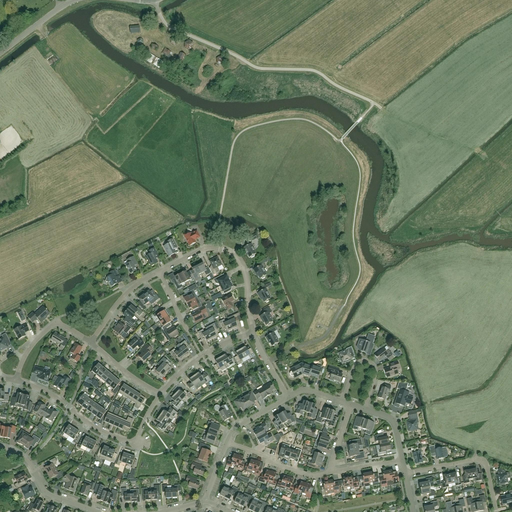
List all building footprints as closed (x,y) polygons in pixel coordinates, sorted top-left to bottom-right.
[(154,44),(151,49),(156,52),(159,47),(154,44)] [(165,50),(162,55),(169,60),(172,55),(165,50)] [(145,61),(159,70),(163,64),(150,54),(145,61)] [(177,63),(183,64),(186,56),(179,54),(177,63)] [(54,56),(46,62),(49,67),(57,61),(54,56)] [(184,236),(185,238),(189,246),(196,243),(194,240),(200,237),(197,231),(191,234),(191,233),(188,235),(187,234),(186,233),(184,234),(184,236)] [(168,244),(164,247),(169,256),(176,253),(174,249),(177,247),(173,239),(167,242),(168,244)] [(254,256),(254,255),(256,254),(252,248),(253,248),(251,243),(243,248),(245,253),(246,252),(249,258),(251,257),(251,258),(254,256)] [(151,266),(157,262),(155,259),(156,257),(158,256),(154,248),(149,251),(150,254),(146,256),(146,257),(146,258),(147,260),(148,261),(151,266)] [(126,266),(125,268),(128,269),(130,274),(136,271),(134,266),(137,264),(133,257),(127,260),(128,263),(126,265),(126,266)] [(209,269),(211,273),(213,276),(220,272),(217,267),(221,265),(217,257),(210,261),(210,262),(212,267),(209,269)] [(211,273),(209,269),(208,267),(205,268),(202,263),(197,265),(201,273),(204,272),(206,276),(211,273)] [(192,275),(195,280),(200,278),(198,275),(201,273),(197,265),(192,268),(195,274),(192,275)] [(261,278),(262,279),(265,277),(264,276),(266,275),(263,270),(264,269),(262,265),(253,270),(256,274),(257,273),(260,279),(261,278)] [(110,276),(107,278),(106,281),(109,282),(111,286),(117,283),(115,278),(118,276),(115,270),(108,273),(110,276)] [(184,283),(192,279),(190,275),(191,275),(189,272),(186,273),(185,271),(180,274),(184,283)] [(178,290),(182,287),(181,284),(184,283),(180,274),(175,277),(176,279),(173,280),(178,290)] [(221,279),(219,276),(213,279),(215,283),(219,284),(220,286),(229,281),(227,276),(221,279)] [(224,294),(231,291),(230,289),(230,288),(232,287),(229,281),(220,286),(224,294)] [(266,303),(269,301),(269,300),(270,299),(267,293),(268,293),(266,288),(257,293),(260,298),(261,297),(264,303),(265,302),(266,303)] [(189,295),(184,298),(186,304),(194,299),(193,297),(196,295),(193,290),(188,293),(189,295)] [(152,296),(148,291),(143,295),(149,302),(152,300),(154,303),(159,299),(155,294),(152,296)] [(142,304),(140,306),(144,310),(146,309),(144,306),(149,302),(143,295),(138,299),(142,304)] [(231,302),(234,301),(231,295),(221,299),(224,306),(225,305),(228,310),(233,307),(231,302)] [(195,306),(196,309),(202,306),(199,301),(197,298),(194,299),(186,304),(189,309),(195,306)] [(136,310),(131,305),(127,310),(134,316),(136,313),(139,316),(143,312),(138,307),(136,310)] [(41,323),(47,317),(46,317),(49,314),(43,307),(34,315),(33,313),(28,317),(33,322),(37,318),(41,323)] [(197,314),(192,316),(196,323),(206,318),(204,314),(207,312),(204,307),(195,311),(197,314)] [(268,326),(271,324),(271,323),(273,322),(269,316),(270,316),(269,314),(272,312),(269,307),(263,310),(265,313),(260,316),(262,321),(263,320),(266,326),(268,325),(268,326)] [(126,321),(132,326),(135,322),(132,319),(135,316),(134,316),(127,310),(123,315),(128,319),(126,321)] [(154,317),(156,316),(160,321),(167,316),(164,311),(161,313),(159,311),(153,315),(154,317)] [(238,327),(236,322),(242,319),(240,312),(231,316),(232,320),(229,321),(233,330),(238,327)] [(168,323),(171,322),(167,316),(160,321),(163,327),(162,328),(163,331),(166,329),(170,326),(168,323)] [(225,327),(227,332),(233,330),(229,321),(225,323),(224,320),(219,322),(220,324),(222,328),(225,327)] [(122,331),(126,334),(132,328),(125,323),(124,325),(119,322),(118,324),(118,323),(117,323),(115,325),(115,326),(115,327),(113,330),(119,335),(122,331)] [(19,339),(26,336),(24,333),(29,331),(26,324),(21,327),(21,326),(14,330),(19,339)] [(216,328),(214,324),(206,328),(208,331),(212,339),(217,336),(214,331),(217,330),(216,328)] [(168,341),(171,339),(179,334),(174,327),(168,331),(166,329),(163,331),(161,332),(168,341)] [(276,331),(274,327),(269,331),(271,334),(265,337),(268,341),(269,341),(272,346),(274,345),(274,346),(277,345),(277,344),(278,343),(275,337),(276,336),(274,332),(276,331)] [(201,339),(204,337),(207,342),(212,339),(208,331),(205,333),(203,330),(198,333),(199,335),(201,339)] [(10,343),(6,333),(2,335),(3,338),(0,339),(0,351),(6,348),(7,348),(8,346),(7,345),(10,343)] [(65,339),(55,333),(51,339),(61,345),(59,348),(62,350),(66,345),(63,343),(65,339)] [(184,333),(182,335),(186,340),(185,341),(186,343),(189,347),(191,345),(187,339),(184,333)] [(128,345),(133,350),(137,346),(139,348),(144,344),(140,340),(138,342),(135,339),(138,337),(135,334),(131,339),(133,341),(128,345)] [(359,351),(366,353),(368,349),(372,350),(374,344),(373,344),(374,340),(367,338),(366,341),(361,340),(359,341),(357,347),(360,348),(359,351)] [(182,347),(179,350),(185,357),(190,353),(186,349),(189,347),(186,343),(185,341),(180,345),(182,347)] [(77,362),(80,357),(77,355),(82,348),(75,344),(70,352),(73,354),(74,356),(72,359),(77,362)] [(144,353),(139,357),(144,362),(151,355),(149,353),(152,350),(147,345),(142,350),(144,353)] [(250,359),(255,356),(253,354),(251,350),(249,351),(246,346),(240,349),(245,358),(248,356),(250,359)] [(348,350),(338,354),(342,363),(351,360),(351,358),(351,357),(355,356),(351,348),(347,349),(348,350)] [(383,348),(375,355),(379,361),(386,356),(388,359),(392,355),(388,349),(386,351),(383,348)] [(176,356),(180,361),(185,357),(179,350),(176,352),(174,349),(170,352),(171,355),(174,358),(176,356)] [(240,349),(235,352),(237,356),(234,358),(237,363),(238,365),(244,362),(242,359),(245,358),(240,349)] [(226,354),(224,355),(220,357),(227,369),(235,364),(231,358),(228,359),(226,354)] [(217,371),(218,373),(227,369),(220,357),(215,360),(218,366),(215,367),(217,371)] [(167,373),(171,368),(167,365),(169,362),(165,359),(166,359),(164,358),(157,364),(160,367),(167,373)] [(384,369),(387,377),(398,374),(397,370),(400,369),(397,361),(389,364),(390,367),(384,369)] [(96,375),(103,368),(98,364),(92,371),(96,375)] [(321,368),(312,366),(312,367),(302,364),(298,365),(297,364),(295,366),(294,367),(295,367),(290,369),(292,372),(290,372),(290,374),(291,375),(292,376),(294,375),(295,378),(302,374),(309,376),(310,374),(318,377),(321,368)] [(334,380),(340,382),(342,375),(338,373),(339,369),(329,366),(327,372),(332,373),(330,379),(333,381),(334,380)] [(38,378),(47,381),(50,372),(41,369),(35,367),(33,373),(39,375),(38,378)] [(163,378),(164,377),(167,373),(160,367),(157,370),(155,367),(151,371),(153,373),(156,376),(158,374),(163,378)] [(101,379),(107,371),(103,368),(96,375),(101,379)] [(107,371),(101,379),(105,383),(111,375),(107,371)] [(194,376),(201,386),(212,379),(207,372),(201,375),(200,373),(199,374),(198,373),(194,376)] [(111,375),(105,383),(108,385),(106,386),(106,387),(108,388),(109,386),(116,379),(111,375)] [(59,377),(54,385),(60,389),(64,383),(67,385),(70,380),(65,376),(63,379),(59,377)] [(201,386),(194,376),(190,379),(189,380),(191,383),(187,385),(192,393),(201,386)] [(117,386),(120,382),(116,379),(109,386),(114,390),(112,392),(115,395),(119,388),(117,386)] [(409,386),(410,385),(408,384),(408,383),(399,382),(397,389),(399,390),(395,402),(400,403),(400,405),(404,406),(406,403),(411,405),(413,398),(408,396),(409,393),(405,391),(407,386),(409,386)] [(262,388),(267,396),(273,393),(271,391),(274,389),(271,383),(262,388)] [(123,396),(128,387),(124,384),(118,393),(123,396)] [(382,387),(378,397),(385,400),(388,389),(390,390),(391,386),(385,384),(383,387),(382,387)] [(127,398),(132,390),(128,387),(123,396),(127,398)] [(267,396),(262,388),(253,393),(257,399),(261,397),(262,399),(267,396)] [(0,401),(8,402),(9,394),(4,394),(4,390),(0,389),(0,401)] [(131,401),(137,393),(132,390),(127,398),(131,401)] [(180,390),(179,391),(175,394),(182,401),(184,398),(187,401),(191,397),(189,395),(186,392),(184,394),(180,390)] [(90,396),(85,392),(83,395),(77,403),(82,406),(88,398),(90,396)] [(243,397),(249,407),(255,404),(254,402),(256,400),(251,392),(248,394),(248,395),(243,397)] [(17,407),(20,408),(24,395),(18,393),(16,398),(13,397),(10,406),(17,407)] [(135,404),(141,395),(137,393),(131,401),(135,404)] [(171,398),(175,403),(173,405),(176,408),(178,410),(182,406),(179,403),(182,401),(175,394),(171,398)] [(29,402),(30,397),(24,395),(20,408),(24,409),(23,409),(30,411),(32,403),(29,402)] [(141,395),(135,404),(133,407),(138,410),(145,398),(141,395)] [(249,407),(243,397),(238,400),(238,399),(234,401),(238,407),(240,406),(243,410),(244,411),(246,410),(246,408),(249,407)] [(86,410),(92,402),(88,398),(82,406),(86,410)] [(306,412),(309,403),(303,401),(301,408),(296,406),(295,409),(297,409),(296,413),(302,415),(303,411),(306,412)] [(91,413),(97,405),(92,402),(86,410),(91,413)] [(45,406),(39,403),(34,411),(40,415),(41,415),(43,416),(47,410),(44,408),(45,406)] [(309,403),(306,412),(309,413),(308,417),(314,419),(316,413),(313,412),(315,405),(309,403)] [(214,408),(214,409),(215,410),(216,411),(217,411),(218,411),(219,412),(224,421),(230,418),(228,415),(226,412),(229,410),(227,407),(226,404),(220,408),(219,407),(219,406),(218,405),(216,405),(215,406),(215,407),(214,408)] [(97,405),(91,413),(96,416),(101,408),(97,405)] [(101,408),(96,416),(100,420),(102,418),(104,415),(106,412),(101,408)] [(164,410),(163,411),(160,415),(171,423),(177,413),(171,408),(168,411),(167,412),(164,410)] [(327,420),(330,410),(324,408),(321,416),(318,415),(316,421),(321,423),(323,418),(327,420)] [(46,418),(52,422),(57,413),(51,410),(50,411),(47,410),(43,416),(46,418)] [(330,410),(327,420),(326,422),(330,423),(329,426),(335,427),(337,421),(333,420),(336,412),(330,410)] [(280,414),(284,423),(287,421),(289,425),(295,421),(294,419),(295,419),(293,415),(292,416),(291,415),(288,417),(285,411),(280,414)] [(109,424),(113,415),(108,413),(104,422),(109,424)] [(284,423),(280,414),(274,417),(278,423),(275,425),(278,431),(284,428),(282,424),(284,423)] [(407,422),(409,431),(418,429),(417,424),(419,423),(417,414),(408,415),(409,421),(407,422)] [(113,415),(109,424),(113,426),(117,417),(113,415)] [(157,420),(160,422),(159,424),(157,428),(164,432),(171,423),(160,415),(157,420)] [(118,428),(122,419),(117,417),(113,426),(118,428)] [(128,417),(127,421),(123,430),(128,432),(133,419),(128,417)] [(362,429),(365,420),(357,417),(352,429),(355,430),(356,430),(358,430),(359,427),(362,429)] [(123,430),(127,421),(122,419),(118,428),(123,430)] [(365,420),(362,429),(366,430),(365,433),(367,434),(370,435),(374,423),(365,420)] [(208,432),(217,435),(220,426),(208,422),(207,426),(207,427),(210,428),(208,432)] [(257,439),(266,433),(265,430),(267,429),(264,423),(258,427),(260,430),(254,433),(257,439)] [(60,434),(62,435),(64,433),(69,436),(74,428),(69,425),(67,427),(65,426),(60,434)] [(16,427),(10,426),(9,428),(6,428),(4,438),(10,439),(11,433),(14,433),(16,427)] [(69,436),(74,440),(73,442),(75,443),(79,438),(76,436),(79,432),(74,428),(69,436)] [(21,437),(17,442),(20,444),(20,443),(23,445),(28,437),(30,435),(21,429),(18,435),(21,437)] [(320,441),(328,444),(330,438),(324,436),(325,433),(319,431),(316,440),(320,441)] [(217,435),(208,432),(207,436),(205,435),(204,436),(202,440),(213,444),(217,435)] [(266,433),(257,439),(260,444),(266,441),(268,444),(274,440),(271,434),(268,436),(266,433)] [(380,445),(389,443),(388,437),(382,438),(381,434),(383,433),(374,436),(375,442),(379,441),(380,445)] [(34,435),(31,439),(28,437),(23,445),(26,447),(25,448),(28,449),(32,444),(35,446),(36,443),(38,443),(40,439),(34,435)] [(77,447),(80,449),(82,445),(87,448),(92,439),(86,437),(83,442),(81,440),(77,447)] [(89,453),(94,455),(97,448),(94,447),(97,442),(92,439),(87,448),(90,450),(89,453)] [(349,451),(358,449),(358,446),(362,445),(361,439),(354,440),(355,444),(348,446),(349,451)] [(328,444),(320,441),(316,440),(313,448),(319,450),(320,447),(326,449),(328,444)] [(200,454),(209,457),(211,452),(205,450),(207,445),(200,443),(198,447),(200,448),(199,450),(201,451),(200,454)] [(389,443),(380,445),(381,449),(377,450),(378,456),(387,454),(385,454),(384,451),(390,450),(389,443)] [(279,453),(284,455),(283,457),(289,459),(292,450),(289,449),(290,446),(283,444),(279,453)] [(100,457),(99,458),(105,460),(110,448),(104,446),(102,451),(99,450),(97,456),(100,457)] [(435,453),(437,460),(444,458),(444,457),(446,457),(448,455),(446,449),(444,448),(442,448),(435,449),(434,446),(429,447),(431,456),(432,456),(434,454),(435,453)] [(109,461),(114,463),(116,457),(113,456),(116,451),(110,448),(105,460),(108,461),(109,461)] [(292,450),(289,459),(295,461),(297,456),(299,457),(302,450),(296,448),(295,451),(292,450)] [(423,462),(425,462),(425,461),(425,459),(424,458),(422,458),(421,452),(422,452),(421,448),(414,450),(415,452),(413,453),(414,457),(413,457),(414,460),(415,459),(416,464),(423,462)] [(313,458),(322,461),(324,456),(318,454),(319,451),(313,449),(311,454),(314,455),(313,458)] [(358,449),(349,451),(350,457),(357,456),(358,460),(365,458),(363,452),(359,453),(358,449)] [(116,464),(119,465),(121,462),(126,464),(129,454),(123,453),(122,458),(119,457),(116,464)] [(131,468),(134,469),(136,463),(133,462),(135,457),(129,454),(126,464),(132,466),(131,468)] [(209,457),(200,454),(198,459),(195,458),(194,461),(200,463),(201,460),(207,463),(209,457)] [(235,465),(238,456),(238,455),(233,454),(231,460),(228,459),(226,465),(232,466),(232,464),(235,465)] [(238,456),(235,465),(238,466),(237,468),(242,470),(244,464),(241,463),(244,456),(239,455),(238,455),(238,456)] [(322,461),(313,458),(309,457),(308,460),(309,460),(307,466),(313,468),(314,465),(320,467),(322,461)] [(47,473),(56,469),(54,465),(57,464),(56,462),(57,461),(55,458),(49,461),(51,464),(44,468),(47,473)] [(256,461),(255,461),(251,459),(249,465),(246,464),(244,471),(252,473),(252,471),(256,461)] [(255,461),(256,461),(252,471),(255,472),(254,474),(259,476),(261,470),(259,469),(261,462),(256,460),(255,461)] [(202,476),(205,470),(198,468),(199,465),(193,462),(191,468),(194,469),(193,473),(202,476)] [(56,469),(47,473),(50,479),(56,476),(58,479),(63,476),(60,471),(58,473),(56,469)] [(470,470),(472,479),(475,478),(476,481),(481,480),(480,474),(477,474),(476,469),(470,470)] [(511,478),(510,472),(505,473),(505,471),(499,469),(498,472),(498,475),(496,475),(498,485),(508,483),(507,479),(511,478)] [(264,483),(265,480),(268,481),(271,471),(266,470),(264,476),(261,475),(259,482),(264,483)] [(388,471),(390,485),(391,485),(394,485),(394,484),(399,483),(399,482),(398,476),(397,473),(394,473),(393,470),(391,470),(390,470),(388,471)] [(464,475),(462,477),(464,484),(469,483),(469,479),(472,479),(470,470),(464,471),(465,475),(464,475)] [(271,471),(268,481),(271,482),(270,485),(275,486),(277,480),(274,479),(276,472),(271,471)] [(383,476),(379,477),(381,487),(387,486),(390,485),(388,471),(387,471),(386,471),(384,472),(382,472),(383,476)] [(368,473),(367,473),(369,483),(373,482),(373,486),(379,484),(378,479),(374,479),(373,472),(371,472),(370,472),(368,473)] [(27,479),(29,479),(27,476),(26,476),(24,473),(23,474),(22,473),(15,477),(17,483),(14,484),(17,489),(25,485),(23,482),(27,479)] [(363,481),(360,482),(361,488),(367,487),(370,486),(369,483),(367,473),(366,473),(364,474),(363,474),(362,474),(363,481)] [(450,474),(452,484),(455,483),(455,486),(461,485),(460,478),(457,478),(456,473),(450,474)] [(73,491),(78,479),(70,476),(68,474),(63,478),(67,483),(65,488),(73,491)] [(452,484),(450,474),(444,476),(445,481),(442,481),(443,488),(449,487),(448,484),(452,484)] [(197,490),(199,484),(193,481),(194,478),(188,476),(186,482),(189,483),(188,486),(197,490)] [(285,487),(288,477),(283,476),(281,482),(278,481),(276,487),(281,488),(282,486),(285,487)] [(348,477),(350,487),(353,486),(354,489),(359,488),(358,483),(355,483),(353,476),(348,477)] [(288,477),(285,487),(288,488),(287,490),(292,492),(294,486),(291,485),(294,478),(288,477)] [(350,487),(348,477),(342,478),(344,485),(340,486),(342,492),(347,491),(347,488),(350,487)] [(420,489),(429,487),(434,487),(433,482),(432,478),(426,479),(426,482),(419,484),(419,487),(420,487),(420,489)] [(329,481),(328,481),(330,491),(331,494),(334,493),(340,492),(338,486),(335,487),(335,484),(334,480),(332,480),(331,480),(329,480),(329,481)] [(84,484),(81,492),(80,493),(87,496),(89,492),(90,490),(93,491),(95,484),(92,483),(92,484),(85,481),(84,484)] [(302,493),(306,483),(305,483),(301,481),(298,487),(296,486),(294,493),(299,494),(299,492),(302,493)] [(324,489),(321,490),(321,492),(322,496),(328,495),(331,494),(330,491),(328,481),(327,481),(325,481),(324,482),(323,482),(323,486),(324,489)] [(224,487),(224,486),(226,483),(223,482),(222,485),(224,487),(220,495),(224,497),(229,489),(224,487)] [(306,483),(302,493),(306,494),(305,496),(310,498),(312,492),(309,491),(311,484),(306,482),(305,483),(306,483)] [(94,490),(100,492),(97,500),(103,502),(107,493),(103,491),(105,487),(96,484),(94,490)] [(26,499),(35,494),(31,487),(29,489),(27,485),(21,489),(23,492),(22,492),(26,499)] [(151,491),(151,500),(157,499),(157,493),(160,493),(159,485),(154,486),(154,491),(151,491)] [(172,498),(171,489),(168,490),(167,485),(162,485),(162,492),(165,492),(166,498),(172,498)] [(171,489),(172,498),(178,497),(177,491),(181,491),(180,485),(175,485),(175,489),(171,489)] [(234,496),(237,489),(233,487),(231,490),(229,489),(224,497),(229,500),(232,494),(234,496)] [(429,487),(420,489),(421,492),(420,492),(421,495),(429,494),(429,497),(436,495),(435,491),(430,491),(429,487)] [(131,502),(130,494),(127,494),(126,488),(121,489),(122,497),(124,496),(125,502),(131,502)] [(151,500),(151,491),(147,492),(147,488),(142,488),(142,494),(145,494),(145,500),(151,500)] [(130,490),(130,494),(131,502),(137,501),(136,496),(139,495),(139,489),(130,490)] [(237,489),(234,496),(237,497),(234,502),(239,505),(243,496),(239,494),(240,491),(237,489)] [(107,493),(103,502),(110,504),(112,497),(116,498),(118,492),(112,490),(111,494),(107,493)] [(511,490),(509,491),(509,495),(501,497),(502,504),(507,503),(508,505),(511,505),(511,503),(511,502),(511,490)] [(249,503),(250,500),(252,496),(248,495),(245,497),(243,496),(239,505),(244,507),(246,502),(249,503)] [(252,496),(250,500),(252,501),(248,509),(253,511),(257,503),(255,502),(256,500),(254,499),(254,498),(254,497),(255,496),(253,495),(252,496)] [(484,495),(479,496),(480,499),(476,500),(478,511),(484,510),(483,503),(486,503),(484,495)] [(472,498),(467,499),(468,506),(471,506),(472,511),(475,511),(478,511),(476,500),(472,501),(472,498)] [(464,499),(459,500),(459,503),(455,504),(456,511),(463,511),(462,507),(465,507),(464,499)] [(33,511),(35,510),(39,511),(43,503),(38,500),(35,505),(32,504),(28,510),(31,511),(33,511)] [(253,511),(259,511),(260,510),(263,505),(265,506),(266,503),(259,500),(257,503),(253,511)] [(423,507),(424,511),(429,511),(434,511),(433,508),(438,505),(437,501),(430,503),(431,506),(423,507)] [(450,510),(450,511),(456,511),(455,504),(452,505),(451,502),(446,503),(447,510),(450,510)]
